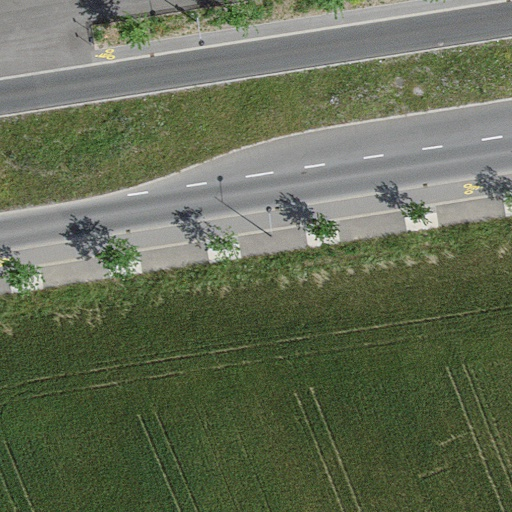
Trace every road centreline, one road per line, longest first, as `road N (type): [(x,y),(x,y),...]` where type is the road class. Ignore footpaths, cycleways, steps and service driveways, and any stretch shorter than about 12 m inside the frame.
road 1 (secondary): [(0,234),(511,136)]
road 2 (secondary): [(511,16),(0,95)]
